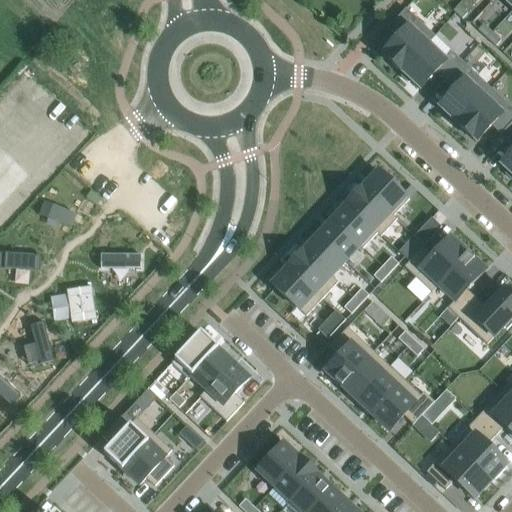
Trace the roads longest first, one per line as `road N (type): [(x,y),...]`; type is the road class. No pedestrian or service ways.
road 1 (tertiary): [(222,246),(0,489)]
road 2 (residential): [(265,73),(319,80),(373,101),(511,230)]
road 3 (residential): [(291,377),(434,511)]
road 4 (residential): [(173,511),(291,377)]
road 5 (tertiary): [(222,246),(242,221),(250,193),(245,118)]
